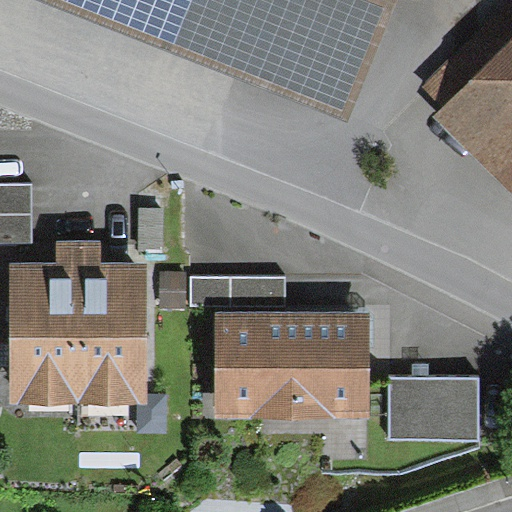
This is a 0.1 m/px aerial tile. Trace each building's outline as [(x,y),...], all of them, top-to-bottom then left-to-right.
[(90,0),(337,96),(374,0),(90,0)] [(511,44),(505,51),(484,30),(441,74),(462,95),(451,107),(511,166),(511,44)] [(30,180),(0,179),(0,241),(30,241),(30,180)] [(160,206),(137,206),(138,247),(160,247),(160,206)] [(17,387),(78,386),(78,242),(61,242),(61,267),(17,267),(17,387)] [(136,386),(135,267),(92,267),(92,242),(78,242),(78,386),(136,386)] [(285,272),(189,273),(189,305),(285,304),(285,272)] [(358,319),(223,319),(223,403),(261,403),(261,396),(322,396),(322,402),(358,402),(358,373),(358,319)] [(358,402),(322,402),(322,469),(404,468),(477,445),(477,373),(358,373),(358,402)]
